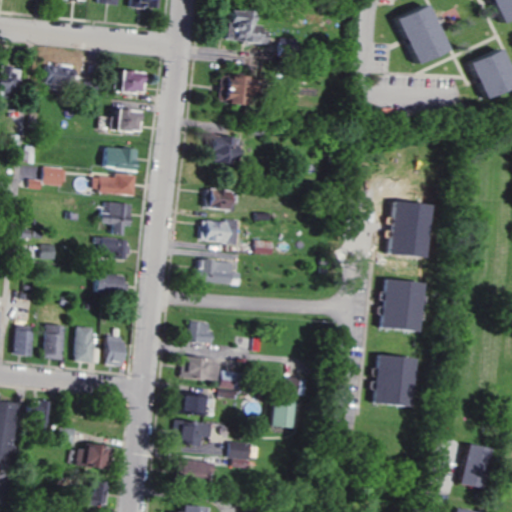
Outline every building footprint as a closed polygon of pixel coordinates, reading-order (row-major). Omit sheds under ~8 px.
[(124,0),(125,7),(155,8),(154,0),(124,0)] [(511,0),(482,0),(495,23),(511,14),(511,0)] [(388,18),(417,4),(439,48),(409,63),(388,18)] [(251,25),(245,25),(246,11),(221,11),(220,38),(250,40),(251,25)] [(461,62),(491,49),(508,83),(478,100),(461,62)] [(54,65),(34,69),(38,85),(57,80),(54,65)] [(237,79),(218,74),(211,98),(230,103),(237,79)] [(136,131),(137,112),(105,110),(104,130),(136,131)] [(230,136),(203,135),(202,162),(229,163),(230,136)] [(133,148),(99,147),(98,169),(132,170),(133,148)] [(63,168),(40,167),(39,184),(62,185),(63,168)] [(89,176),(87,191),(129,195),(131,175),(110,173),(109,178),(89,176)] [(23,188),(37,189),(38,179),(24,178),(23,188)] [(223,211),(225,191),(201,188),(198,207),(223,211)] [(233,243),(234,219),(223,219),(223,222),(196,221),(196,242),(233,243)] [(123,259),(124,239),(96,237),(96,257),(123,259)] [(251,253),(269,254),(270,240),(251,240),(251,253)] [(226,283),(226,261),(191,260),(190,282),(226,283)] [(119,275),(90,274),(89,292),(118,293),(119,275)] [(374,327),(379,278),(416,283),(411,332),(374,327)] [(210,323),(185,321),(183,341),(208,344),(210,323)] [(58,325),(39,324),(38,358),(57,359),(58,325)] [(7,355),(26,356),(27,326),(8,325),(7,355)] [(87,363),(88,327),(69,327),(68,362),(87,363)] [(117,337),(99,336),(98,365),(116,366),(117,337)] [(371,355),(408,359),(403,407),(366,403),(371,355)] [(176,378),(214,380),(215,359),(177,357),(176,378)] [(203,414),(203,394),(174,394),(173,414),(203,414)] [(266,427),(287,427),(287,400),(266,400),(266,427)] [(22,405),(23,429),(42,429),(41,401),(30,401),(30,404),(22,405)] [(197,447),(197,437),(206,437),(206,423),(171,422),(170,446),(197,447)] [(66,439),(67,429),(51,427),(49,436),(66,439)] [(245,466),(246,442),(223,441),(222,458),(227,458),(227,466),(245,466)] [(72,467),(96,468),(96,446),(73,445),(72,467)] [(476,448),(454,446),(450,485),(472,487),(476,448)] [(207,462),(169,460),(168,480),(206,481),(207,462)] [(82,491),(70,491),(70,505),(100,506),(101,482),(82,481),(82,491)]
